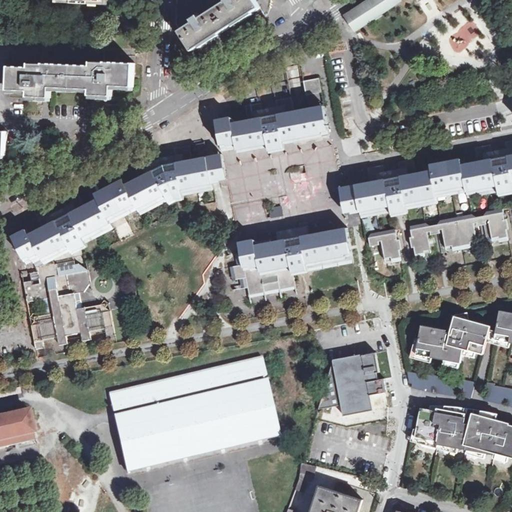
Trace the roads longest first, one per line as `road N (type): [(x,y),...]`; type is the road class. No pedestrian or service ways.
road 1 (tertiary): [(0,201),(166,115)]
road 2 (tertiary): [(166,115),(306,20)]
